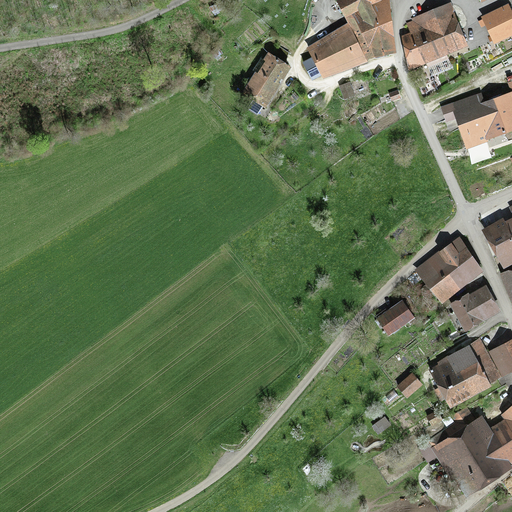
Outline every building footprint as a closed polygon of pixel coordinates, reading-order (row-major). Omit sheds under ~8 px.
[(343,0),(338,2),(349,23),(366,59),(394,52),(388,0),(387,0),(343,0)] [(408,67),(466,43),(450,5),(413,20),(413,21),(407,23),(416,44),(405,49),(408,67)] [(511,28),(505,15),(484,24),(490,38),(511,28)] [(349,66),(366,59),(349,23),(348,23),(349,25),(321,42),(317,36),(309,42),(312,47),(309,49),(313,58),(304,63),(312,79),(322,73),(323,75),(349,66)] [(217,47),(211,52),(214,57),(221,52),(217,47)] [(251,84),(245,94),(263,106),(288,65),(270,54),(266,61),(260,58),(252,70),(256,72),(249,82),(251,84)] [(451,104),(443,107),(449,121),(456,119),(466,147),(511,130),(511,81),(510,83),(511,88),(511,92),(484,103),(482,96),(466,102),(469,109),(455,114),(451,104)] [(341,87),(345,97),(353,94),(349,84),(341,87)] [(401,97),(398,90),(389,94),(392,101),(401,97)] [(486,231),(505,265),(511,261),(511,207),(510,208),(511,211),(511,220),(506,224),(504,220),(486,231)] [(466,278),(480,268),(460,237),(429,260),(417,270),(428,283),(425,285),(428,288),(430,286),(441,299),(466,278)] [(466,328),(497,310),(484,286),(453,304),(466,328)] [(388,334),(414,316),(403,300),(377,318),(388,334)] [(446,398),(450,405),(489,383),(500,376),(478,339),(469,345),(468,345),(452,358),(449,354),(438,362),(439,364),(430,370),(440,388),(435,390),(441,401),(446,398)] [(501,374),(511,368),(511,339),(497,348),(499,351),(491,355),(501,374)] [(412,374),(398,386),(406,396),(421,383),(412,374)] [(511,405),(502,414),(505,421),(511,431),(511,405)] [(506,464),(475,421),(466,407),(450,416),(454,422),(428,440),(429,442),(420,448),(427,459),(437,453),(439,457),(430,462),(433,468),(442,462),(453,478),(457,475),(467,490),(471,487),(473,491),(492,478),(490,475),(506,464)] [(441,418),(438,411),(429,415),(433,423),(441,418)] [(373,426),(378,433),(390,424),(385,417),(373,426)] [(506,464),(511,460),(511,431),(505,421),(490,431),(481,417),(475,421),(506,464)]
